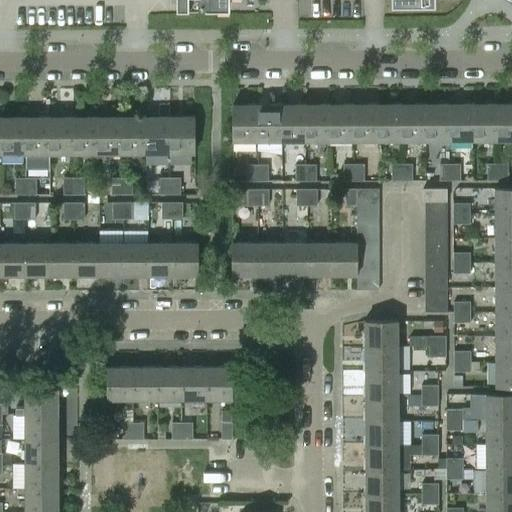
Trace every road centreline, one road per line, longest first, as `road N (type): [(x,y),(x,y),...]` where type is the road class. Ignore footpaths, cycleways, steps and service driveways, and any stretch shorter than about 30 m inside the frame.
road 1 (residential): [(0,63),(511,61)]
road 2 (residential): [(0,321),(309,326),(313,511)]
